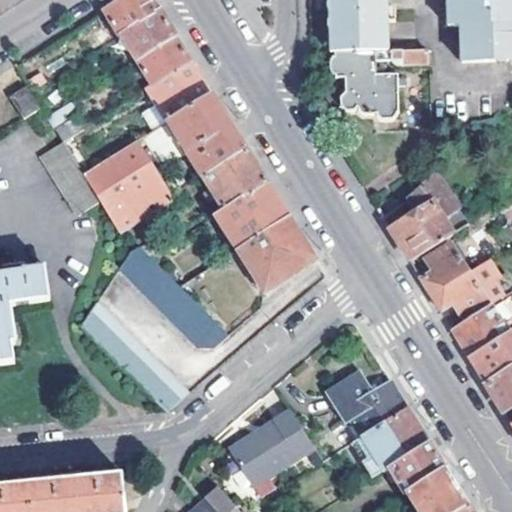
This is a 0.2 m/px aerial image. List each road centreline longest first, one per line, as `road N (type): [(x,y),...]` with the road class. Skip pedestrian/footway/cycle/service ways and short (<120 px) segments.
road 1 (residential): [(365,268),(188,429),(140,443),(0,456)]
road 2 (tertiary): [(511,502),(365,268)]
road 3 (tertiary): [(365,268),(249,74)]
